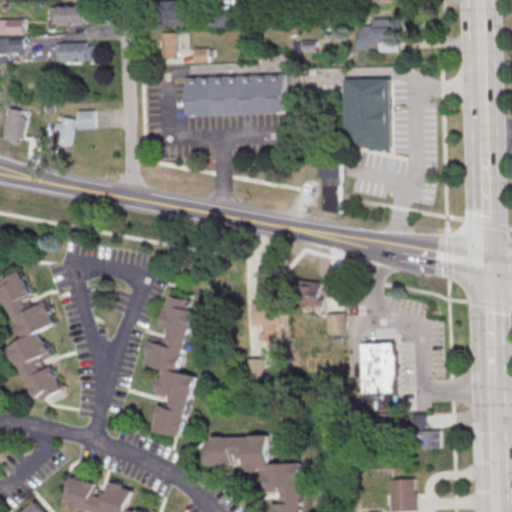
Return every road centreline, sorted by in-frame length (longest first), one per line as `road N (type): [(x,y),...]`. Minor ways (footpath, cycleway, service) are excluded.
road 1 (tertiary): [(399,249),(130,199)]
road 2 (residential): [(0,422),(137,459),(213,511)]
road 3 (residential): [(130,199),(125,0)]
road 4 (tertiary): [(130,199),(0,173)]
road 5 (secondary): [(487,265),(482,142)]
road 6 (secondary): [(490,388),(487,265)]
